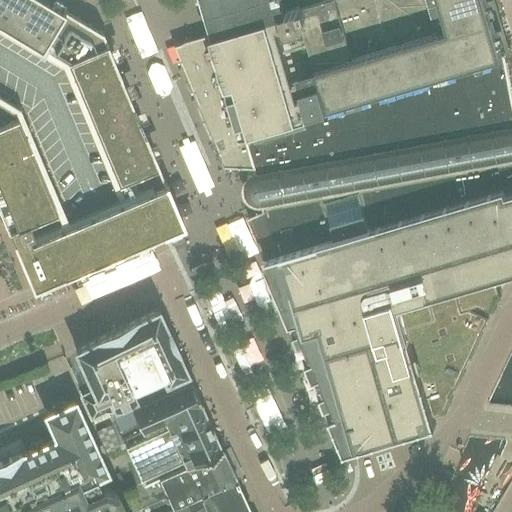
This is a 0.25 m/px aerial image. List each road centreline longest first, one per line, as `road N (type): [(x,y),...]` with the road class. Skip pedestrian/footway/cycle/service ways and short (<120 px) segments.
road 1 (residential): [(0,334),(164,269),(280,511)]
road 2 (unknown): [(129,283),(67,127),(39,88),(0,56)]
road 3 (unclassified): [(358,511),(464,414)]
